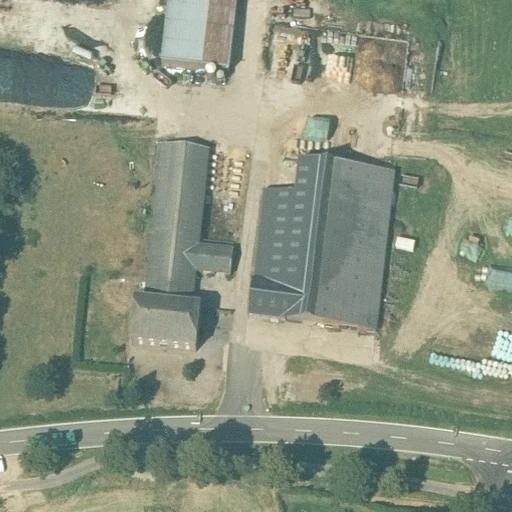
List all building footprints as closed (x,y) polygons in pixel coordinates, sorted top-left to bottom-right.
[(237,0),(168,0),(162,67),(229,74),(237,0)] [(70,54),(118,62),(127,11),(86,4),(85,12),(77,11),(70,54)] [(346,53),(312,53),(312,71),(346,71),(346,53)] [(209,152),(162,147),(147,281),(194,286),(196,274),(199,248),(209,152)] [(354,170),(300,164),(296,197),(280,322),(334,329),(354,170)] [(354,170),(334,329),(375,335),(394,175),(354,170)] [(296,197),(264,192),(249,318),(280,322),(296,197)] [(511,218),(498,216),(495,237),(511,239),(511,218)] [(233,252),(199,248),(196,274),(230,278),(233,252)] [(502,288),(511,289),(511,266),(507,266),(502,288)] [(145,303),(192,308),(194,286),(147,281),(145,303)] [(192,308),(145,303),(136,302),(132,346),(196,353),(201,310),(192,308)]
